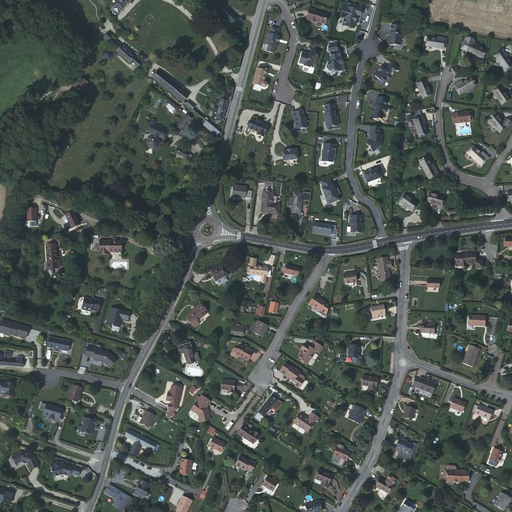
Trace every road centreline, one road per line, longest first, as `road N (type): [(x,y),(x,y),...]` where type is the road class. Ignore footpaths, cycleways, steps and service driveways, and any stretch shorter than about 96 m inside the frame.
road 1 (residential): [(383,242),(375,212),(357,198),(348,171),(354,88),(379,1)]
road 2 (tertiary): [(206,218),(262,0)]
road 3 (tertiary): [(200,238),(126,386)]
road 4 (residential): [(402,362),(340,511)]
road 5 (residential): [(331,250),(255,374)]
road 6 (residential): [(485,183),(449,166),(439,141),(446,73)]
road 7 (tertiary): [(126,386),(88,511)]
road 8 (residential): [(402,239),(402,362)]
